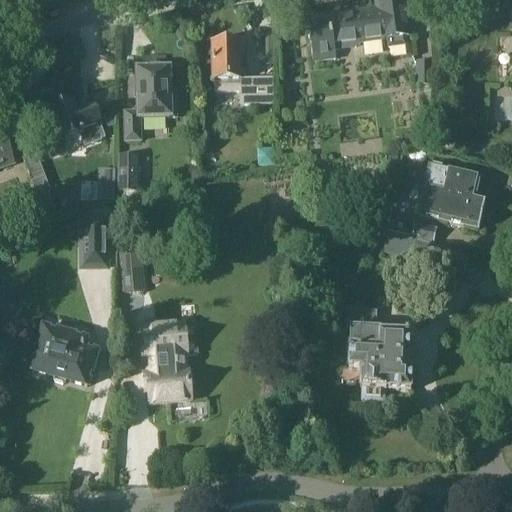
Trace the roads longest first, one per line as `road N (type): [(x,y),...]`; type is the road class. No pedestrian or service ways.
road 1 (residential): [(130,511),(251,483),(352,502),(492,490)]
road 2 (residential): [(492,490),(511,331)]
road 3 (residential): [(0,51),(134,0)]
